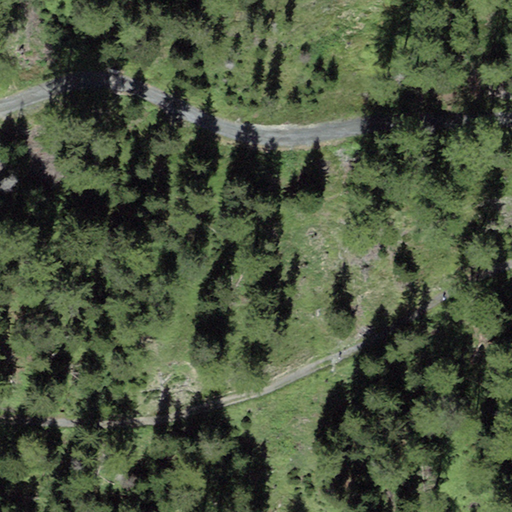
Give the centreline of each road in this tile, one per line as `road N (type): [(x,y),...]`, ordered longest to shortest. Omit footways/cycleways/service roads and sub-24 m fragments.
road 1 (track): [(511,282),(486,282),(155,451),(0,408)]
road 2 (track): [(511,110),(403,115),(293,136),(236,127),(95,73),(62,76),(0,100)]
